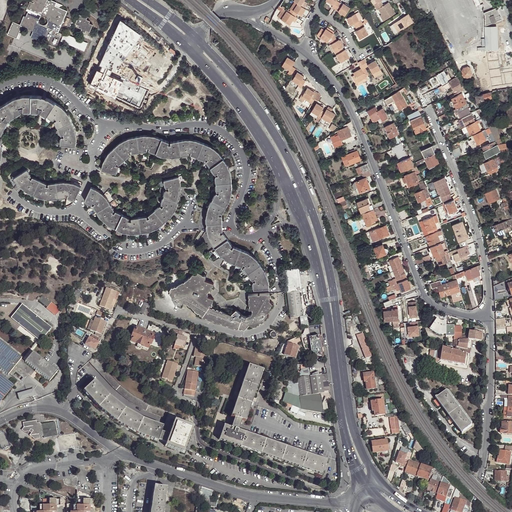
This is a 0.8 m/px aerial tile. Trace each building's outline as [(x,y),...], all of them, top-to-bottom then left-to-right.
[(63,21),(67,12),(62,9),(62,10),(61,10),(56,8),(55,7),(57,3),(49,0),(29,0),(34,2),(33,4),(30,1),(29,3),(27,9),(26,11),(28,12),(26,17),(23,16),(20,25),(22,26),(29,29),(31,30),(32,28),(34,29),(33,31),(30,37),(32,38),(38,41),(39,41),(40,39),(47,42),(46,44),(48,45),(54,48),(55,48),(60,37),(55,35),(56,32),(58,33),(62,24),(63,21)] [(334,10),(339,3),(336,1),(336,0),(325,0),(325,1),(332,5),(331,7),(334,10)] [(295,3),(289,12),(296,17),(297,14),(301,16),(306,9),(304,8),(294,1),(293,2),(295,3)] [(384,5),(381,1),(375,5),(377,10),(379,9),(382,14),(379,16),(382,22),(396,13),(389,2),(384,5)] [(342,5),(339,3),(334,10),(344,16),(350,8),(343,4),(342,5)] [(281,11),(277,17),(280,20),(287,11),(284,9),(282,7),(279,5),(277,8),(281,11)] [(486,16),(486,26),(502,20),(497,8),(484,13),(486,16)] [(287,11),(280,20),(289,26),(293,20),(295,22),(298,18),(296,17),(289,12),(287,11)] [(355,27),(362,23),(360,20),(358,21),(354,14),(346,19),(350,26),(353,24),(355,27)] [(393,24),(398,32),(414,22),(409,14),(393,24)] [(79,15),(75,24),(79,26),(78,28),(82,29),(81,31),(85,33),(86,31),(89,33),(93,25),(89,24),(90,22),(86,20),(88,17),(84,15),(83,17),(79,15)] [(22,26),(20,25),(13,22),(7,35),(16,39),(21,28),(22,26)] [(368,34),(362,23),(355,27),(356,31),(355,32),(359,39),(368,34)] [(395,34),(398,32),(393,24),(390,26),(395,34)] [(485,27),(485,50),(498,49),(497,27),(485,27)] [(111,47),(116,49),(118,46),(120,48),(127,33),(119,29),(111,47)] [(316,36),(327,43),(333,34),(326,30),(325,29),(324,31),(321,29),(316,36)] [(330,45),(334,51),(341,47),(343,47),(342,46),(339,41),(339,40),(337,41),(333,34),(327,43),(330,45)] [(85,44),(66,36),(65,38),(63,41),(83,50),(85,44)] [(341,47),(334,51),(340,63),(349,57),(345,50),(343,51),(341,47)] [(147,71),(140,68),(133,64),(132,65),(120,59),(120,57),(114,54),(106,70),(144,89),(151,75),(146,73),(147,71)] [(291,66),(294,62),(286,57),(281,66),(289,70),(287,73),(291,76),(295,69),(291,66)] [(375,61),(367,65),(372,74),(380,70),(375,61)] [(468,66),(464,68),(462,70),(463,76),(467,78),(471,77),(472,73),(471,68),(468,66)] [(366,77),(369,76),(364,67),(361,69),(366,77)] [(358,82),(366,77),(361,69),(353,73),(354,75),(358,82)] [(297,86),(300,88),(305,81),(301,79),(303,76),(296,72),(296,73),(294,76),(291,80),(298,85),(297,86)] [(448,81),(449,81),(444,72),(437,77),(442,85),(443,86),(449,83),(448,81)] [(367,80),(366,77),(358,82),(354,75),(351,77),(357,86),(367,80)] [(460,81),(459,78),(449,83),(451,87),(452,88),(453,87),(455,86),(457,90),(461,88),(462,90),(464,90),(466,89),(460,81)] [(492,86),(492,92),(494,91),(511,87),(511,78),(491,81),(492,83),(492,86)] [(308,101),(311,103),(314,99),(318,93),(314,91),(314,92),(311,90),(307,87),(302,96),(309,100),(308,101)] [(402,98),(399,91),(392,95),(394,99),(395,101),(395,102),(397,106),(405,102),(403,97),(402,98)] [(457,108),(466,104),(462,94),(457,95),(455,96),(452,98),(452,100),(456,108),(457,108)] [(23,110),(32,110),(32,95),(24,95),(14,98),(8,102),(16,115),(23,110)] [(40,111),(47,115),(56,103),(49,98),(40,95),(32,95),(32,110),(40,111)] [(16,115),(8,102),(1,106),(0,107),(0,125),(4,127),(8,119),(16,115)] [(55,121),(58,128),(72,121),(69,114),(62,107),(56,103),(47,115),(54,119),(56,117),(58,120),(55,121)] [(321,117),(324,112),(321,110),(323,107),(316,103),(311,111),(318,115),(317,117),(320,119),(321,117)] [(470,113),(466,104),(457,108),(456,108),(460,117),(461,117),(470,113)] [(332,108),(328,106),(324,112),(321,117),(326,120),(330,122),(335,113),(331,111),(330,111),(332,108)] [(379,119),(381,122),(388,118),(382,108),(376,111),(374,107),(367,112),(372,121),(373,121),(379,118),(379,119)] [(485,117),(479,109),(472,112),(476,119),(480,116),(481,119),(485,117)] [(411,114),(413,118),(421,115),(418,110),(411,114)] [(472,114),(462,118),(465,126),(466,126),(475,122),(472,114)] [(410,120),(412,124),(415,133),(420,131),(426,128),(421,115),(413,118),(410,120)] [(72,121),(58,128),(61,135),(64,134),(65,137),(62,137),(61,144),(76,146),(77,139),(75,129),(72,121)] [(477,123),(476,121),(475,122),(466,126),(468,131),(470,135),(480,130),(477,123)] [(500,150),(500,151),(507,149),(506,144),(502,144),(500,137),(495,122),(488,124),(489,127),(491,132),(494,139),(495,141),(500,150)] [(394,123),(385,127),(386,128),(390,138),(399,134),(397,131),(399,130),(398,126),(396,127),(394,123)] [(351,136),(348,126),(343,128),(337,130),(339,135),(341,140),(341,139),(351,136)] [(483,133),(482,130),(473,135),(477,144),(486,140),(483,133)] [(157,153),(162,139),(155,136),(145,135),(137,136),(140,152),(147,150),(147,147),(150,148),(149,150),(157,153)] [(341,140),(339,135),(335,136),(336,139),(332,140),(334,147),(343,144),(341,139),(341,140)] [(132,153),(140,152),(137,136),(129,138),(120,143),(115,148),(125,159),(131,154),(129,152),(132,150),(132,153)] [(399,162),(408,159),(399,138),(394,140),(397,145),(391,147),(394,154),(396,154),(399,162)] [(181,156),(179,141),(171,142),(171,145),(168,144),(169,142),(162,139),(157,153),(164,156),(174,157),(181,156)] [(191,154),(198,157),(203,143),(196,140),(186,139),(179,141),(181,156),(189,154),(189,152),(192,152),(191,154)] [(497,151),(493,142),(492,143),(490,144),(483,147),(487,156),(497,151)] [(206,161),(211,168),(224,159),(219,152),(211,146),(203,143),(198,157),(205,160),(206,158),(209,160),(206,161)] [(421,151),(424,158),(435,154),(432,146),(421,151)] [(119,164),(125,159),(115,148),(108,154),(103,162),(101,169),(116,173),(118,166),(116,165),(117,162),(119,164)] [(355,151),(353,152),(347,155),(350,163),(350,164),(354,163),(361,160),(357,151),(358,150),(358,148),(355,149),(355,151)] [(424,158),(425,161),(428,167),(439,163),(435,154),(424,158)] [(410,159),(410,158),(408,159),(399,162),(403,171),(413,167),(410,159)] [(216,175),(216,183),(232,182),(231,174),(228,165),(224,159),(211,168),(216,174),(218,172),(219,175),(216,175)] [(494,161),(493,159),(484,163),(487,171),(496,166),(495,163),(494,161)] [(360,166),(362,173),(369,170),(366,164),(360,166)] [(34,194),(40,180),(33,177),(32,179),(29,177),(32,176),(27,169),(15,177),(19,184),(26,191),(34,194)] [(415,174),(415,172),(404,176),(407,185),(408,187),(414,185),(418,183),(417,180),(416,176),(415,174)] [(166,189),(164,196),(179,201),(181,193),(181,184),(179,176),(164,180),(166,187),(169,187),(169,190),(166,189)] [(407,185),(404,176),(398,178),(402,187),(407,185)] [(357,187),(359,192),(370,188),(366,178),(355,182),(357,187)] [(58,197),(56,182),(49,184),(49,186),(46,186),(47,183),(40,180),(34,194),(41,197),(51,199),(58,197)] [(64,181),(56,182),(58,197),(66,197),(66,194),(69,194),(68,197),(75,200),(81,186),(74,183),(64,181)] [(217,193),(213,199),(226,207),(230,200),(232,190),(232,182),(216,183),(217,191),(220,191),(219,194),(217,193)] [(97,211),(110,203),(106,197),(99,190),(92,187),(85,200),(92,204),(93,201),(96,203),(93,205),(97,211)] [(426,189),(422,190),(414,193),(418,202),(425,199),(429,197),(426,191),(426,189)] [(499,198),(496,189),(491,191),(486,193),(489,202),(499,198)] [(161,205),(155,210),(164,222),(170,217),(176,209),(179,201),(164,196),(161,204),(164,205),(162,207),(161,205)] [(207,216),(207,224),(222,223),(222,215),(219,215),(220,212),(222,214),(226,207),(213,199),(209,206),(207,216)] [(357,203),(361,214),(362,214),(371,210),(369,205),(370,205),(368,199),(357,203)] [(447,202),(445,202),(448,212),(449,213),(458,210),(454,199),(447,202)] [(115,210),(110,203),(97,211),(102,218),(109,225),(117,228),(123,214),(116,211),(115,213),(112,211),(115,210)] [(147,216),(139,217),(141,232),(149,231),(158,227),(164,222),(155,210),(149,215),(150,217),(147,219),(147,216)] [(371,210),(362,214),(367,225),(372,224),(371,222),(377,219),(373,210),(371,210)] [(130,218),(123,214),(117,228),(123,232),(134,233),(141,232),(139,217),(132,218),(132,221),(129,220),(130,218)] [(427,231),(437,227),(432,216),(423,220),(427,231)] [(510,226),(508,220),(495,225),(497,231),(498,231),(498,233),(501,234),(505,233),(504,229),(510,226)] [(211,241),(215,248),(228,239),(223,232),(221,234),(220,231),(223,231),(222,226),(222,223),(207,224),(208,228),(208,232),(211,241)] [(375,229),(379,239),(389,234),(386,225),(375,229)] [(375,229),(369,231),(373,241),(379,239),(375,229)] [(440,243),(436,232),(424,237),(425,241),(428,240),(429,243),(430,247),(440,243)] [(235,263),(241,249),(234,246),(233,249),(230,247),(232,245),(228,239),(215,248),(220,254),(228,260),(235,263)] [(441,242),(440,243),(430,247),(432,250),(433,254),(435,257),(445,254),(444,251),(441,242)] [(383,245),(381,245),(376,247),(374,248),(378,256),(381,255),(386,254),(387,253),(388,252),(388,250),(387,249),(386,248),(384,248),(383,245)] [(461,248),(457,249),(460,257),(470,253),(467,247),(467,245),(461,248)] [(248,273),(261,264),(256,258),(248,252),(241,249),(235,263),(242,266),(244,264),(246,266),(244,267),(248,273)] [(451,261),(448,252),(445,254),(446,255),(437,258),(438,259),(440,265),(451,261)] [(389,260),(394,271),(402,267),(398,256),(389,260)] [(265,271),(261,264),(248,273),(253,280),(255,278),(256,281),(253,281),(254,289),(269,288),(269,281),(265,271)] [(365,273),(367,280),(371,279),(365,265),(362,266),(365,273)] [(474,268),(465,271),(466,275),(468,281),(472,280),(472,279),(472,278),(477,276),(481,275),(479,270),(478,270),(477,266),(475,267),(474,268)] [(402,267),(394,271),(396,278),(398,282),(407,279),(402,267)] [(301,305),(296,270),(283,271),(286,292),(288,304),(288,308),(289,319),(299,317),(301,326),(308,324),(307,316),(304,304),(301,305)] [(209,291),(208,291),(209,289),(211,288),(212,288),(213,286),(212,286),(214,283),(205,280),(206,276),(204,275),(204,276),(202,275),(202,274),(198,271),(196,275),(193,274),(192,276),(191,276),(190,277),(188,279),(186,281),(185,281),(184,282),(183,282),(178,286),(177,285),(176,287),(175,286),(173,288),(172,287),(170,290),(171,291),(170,292),(172,297),(172,298),(176,303),(175,303),(177,304),(178,304),(181,306),(182,302),(185,303),(188,303),(187,304),(189,305),(192,306),(193,309),(195,310),(198,313),(199,312),(201,314),(200,314),(203,316),(203,317),(205,318),(206,317),(208,318),(207,319),(213,320),(215,321),(220,323),(221,322),(222,323),(226,325),(228,326),(228,325),(234,328),(236,329),(236,328),(239,327),(239,328),(241,329),(242,328),(245,329),(250,324),(258,323),(261,321),(262,322),(264,320),(263,319),(264,318),(265,318),(266,314),(267,314),(268,312),(267,312),(271,307),(270,307),(271,305),(273,303),(270,300),(270,297),(269,297),(269,295),(269,293),(260,293),(260,294),(258,294),(249,294),(249,296),(250,298),(249,298),(249,304),(249,306),(250,306),(250,309),(252,309),(253,312),(252,315),(246,316),(243,315),(242,314),(236,310),(232,315),(222,311),(220,311),(221,310),(219,309),(218,310),(216,310),(217,309),(215,308),(214,309),(213,308),(209,306),(210,305),(213,307),(213,306),(213,304),(212,303),(213,302),(214,299),(209,297),(208,297),(207,293),(208,293),(209,291)] [(493,287),(502,283),(500,278),(493,281),(493,287)] [(407,279),(398,282),(402,291),(410,288),(407,279)] [(438,286),(441,285),(440,280),(436,282),(430,283),(432,288),(438,287),(438,286)] [(447,283),(451,294),(456,292),(460,291),(457,280),(449,283),(447,283)] [(441,297),(451,294),(447,283),(444,284),(441,285),(438,286),(438,287),(441,297)] [(504,290),(502,283),(493,287),(494,292),(504,290)] [(114,298),(117,292),(106,288),(99,306),(112,310),(113,306),(112,306),(114,298)] [(76,290),(73,296),(79,299),(81,293),(76,290)] [(51,306),(43,298),(39,303),(48,310),(51,306)] [(10,318),(40,342),(53,325),(48,321),(46,324),(21,304),(10,318)] [(140,313),(146,315),(148,310),(150,306),(144,304),(140,313)] [(416,305),(407,306),(408,318),(417,317),(416,305)] [(60,313),(51,306),(48,310),(47,311),(56,318),(60,313)] [(382,311),(383,321),(392,320),(393,320),(391,310),(387,311),(382,311)] [(94,321),(90,330),(96,333),(101,334),(106,322),(95,318),(94,321)] [(498,327),(505,326),(504,318),(496,320),(498,327)] [(441,334),(446,334),(446,326),(446,322),(442,322),(440,321),(437,319),(430,330),(433,332),(434,331),(435,331),(438,333),(441,333),(441,334)] [(506,328),(496,329),(496,336),(511,333),(511,331),(510,322),(505,323),(506,328)] [(407,326),(408,337),(419,336),(418,325),(407,326)] [(19,330),(35,343),(37,341),(20,328),(19,330)] [(153,334),(146,332),(144,330),(137,328),(135,332),(134,332),(132,337),(133,338),(131,341),(138,344),(141,346),(147,348),(149,344),(150,344),(153,339),(152,338),(153,334)] [(181,346),(184,347),(188,337),(182,335),(184,332),(173,329),(172,332),(178,334),(175,345),(181,346)] [(470,331),(469,336),(468,339),(481,341),(482,333),(474,331),(470,331)] [(372,354),(364,333),(360,335),(361,337),(365,349),(367,356),(372,354)] [(320,345),(321,345),(320,337),(309,338),(309,335),(302,336),(300,336),(302,344),(305,355),(311,354),(313,356),(321,357),(321,358),(322,358),(320,345)] [(300,336),(286,342),(295,344),(302,344),(300,336)] [(98,342),(89,337),(85,344),(94,349),(98,342)] [(469,340),(462,340),(454,341),(454,346),(456,347),(467,350),(469,340)] [(0,369),(8,376),(10,373),(19,361),(21,359),(0,341),(0,369)] [(37,341),(35,343),(20,362),(22,364),(39,342),(37,341)] [(278,355),(281,356),(282,355),(294,359),(298,347),(287,344),(286,342),(284,344),(283,345),(281,348),(278,355)] [(194,356),(197,356),(200,357),(198,366),(205,367),(209,349),(196,346),(194,356)] [(505,349),(496,347),(496,352),(503,355),(505,349)] [(467,354),(455,351),(443,348),(440,360),(465,365),(467,354)] [(440,361),(440,350),(430,350),(429,361),(440,361)] [(57,371),(33,352),(25,362),(49,381),(57,371)] [(174,421),(174,420),(176,415),(147,404),(135,397),(120,387),(93,357),(88,361),(116,391),(130,402),(146,411),(166,418),(174,421)] [(179,364),(168,360),(162,377),(173,381),(179,364)] [(22,364),(20,362),(19,361),(10,373),(20,380),(29,369),(22,364)] [(250,373),(246,372),(239,393),(243,394),(238,407),(234,406),(231,417),(235,418),(241,420),(245,422),(249,411),(245,410),(250,396),(253,398),(260,377),(257,376),(259,369),(252,366),(250,373)] [(301,369),(297,379),(309,377),(308,368),(301,369)] [(196,390),(197,384),(199,372),(189,370),(185,394),(195,396),(196,390)] [(0,402),(14,385),(0,373),(0,402)] [(367,390),(376,389),(373,373),(363,374),(365,388),(367,387),(367,390)] [(328,398),(325,374),(319,375),(321,394),(299,397),(298,385),(297,385),(289,382),(281,404),(284,405),(285,402),(292,405),(300,409),(327,414),(325,399),(328,398)] [(309,377),(297,379),(297,385),(298,385),(299,397),(321,394),(319,375),(317,376),(311,376),(309,377)] [(83,391),(98,408),(109,396),(94,380),(83,391)] [(30,390),(17,394),(19,400),(32,396),(30,390)] [(471,424),(447,392),(446,391),(437,397),(462,432),(472,425),(471,424)] [(448,391),(447,392),(471,424),(472,423),(448,391)] [(243,394),(239,393),(234,406),(238,407),(243,394)] [(109,396),(98,408),(116,422),(125,409),(109,396)] [(249,411),(253,398),(250,396),(245,410),(249,411)] [(374,406),(374,411),(375,416),(385,415),(383,401),(371,402),(372,406),(374,406)] [(125,409),(116,422),(136,434),(143,419),(125,409)] [(398,424),(398,420),(397,417),(390,418),(392,433),(399,432),(399,431),(398,424)] [(173,423),(174,421),(166,418),(163,426),(167,428),(171,429),(173,423)] [(238,430),(241,420),(235,418),(231,428),(238,430)] [(409,434),(411,432),(402,418),(401,424),(403,429),(407,435),(409,434)] [(161,432),(163,426),(143,419),(136,434),(157,442),(158,440),(161,432)] [(32,431),(31,434),(29,436),(34,440),(39,439),(39,437),(43,436),(43,438),(57,436),(55,423),(41,425),(41,426),(37,427),(37,423),(36,421),(22,423),(23,428),(21,431),(24,433),(28,432),(30,430),(32,431)] [(188,441),(194,427),(177,421),(176,424),(173,423),(171,429),(168,434),(165,443),(169,444),(167,448),(174,450),(177,443),(180,444),(182,438),(188,441)] [(511,434),(511,423),(502,422),(502,429),(501,429),(500,433),(511,434)] [(327,461),(238,430),(231,428),(224,425),(220,435),(228,438),(228,437),(231,438),(229,444),(322,476),(327,461)] [(161,432),(158,440),(165,443),(168,434),(165,433),(161,432)] [(219,440),(229,444),(231,438),(228,437),(228,438),(220,435),(219,440)] [(184,453),(188,441),(182,438),(180,444),(177,443),(174,450),(184,453)] [(381,451),(388,451),(387,440),(372,442),(373,452),(381,451)] [(423,450),(416,440),(415,444),(422,452),(423,450)] [(498,457),(497,462),(509,464),(511,452),(500,450),(499,457),(498,457)] [(406,468),(409,461),(405,460),(407,454),(399,452),(395,463),(403,466),(402,467),(406,468)] [(421,465),(409,461),(406,468),(405,472),(417,476),(421,465)] [(433,469),(421,465),(417,476),(421,478),(429,480),(432,471),(433,469)] [(10,475),(15,479),(19,474),(14,470),(10,475)] [(506,481),(506,476),(506,471),(495,471),(495,480),(506,481)] [(427,490),(437,494),(441,483),(431,479),(427,490)] [(441,483),(437,494),(446,497),(449,490),(450,487),(450,486),(441,483)] [(213,490),(200,485),(200,487),(201,486),(200,489),(199,493),(201,493),(201,496),(204,497),(203,503),(211,505),(211,506),(216,506),(217,499),(211,498),(213,490)] [(154,486),(151,506),(163,508),(164,499),(166,500),(166,497),(165,496),(166,488),(154,486)] [(465,504),(470,507),(470,503),(460,493),(458,496),(457,499),(466,502),(465,504)] [(457,511),(461,511),(465,504),(466,502),(457,499),(455,498),(451,510),(457,511)] [(42,511),(55,511),(56,506),(62,506),(62,499),(49,499),(49,506),(43,506),(42,511)] [(77,511),(89,511),(90,506),(93,506),(94,500),(83,499),(83,506),(77,506),(77,511)]
